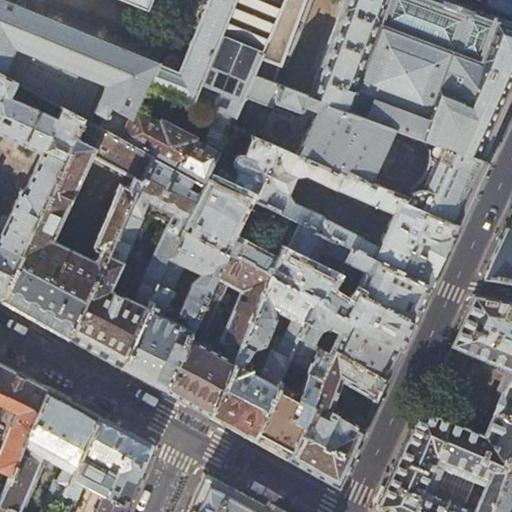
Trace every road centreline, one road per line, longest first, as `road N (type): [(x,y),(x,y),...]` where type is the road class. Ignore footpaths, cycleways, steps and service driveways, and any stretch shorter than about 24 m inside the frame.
road 1 (tertiary): [(349,511),(459,283)]
road 2 (residential): [(187,433),(0,330)]
road 3 (residential): [(329,511),(187,433)]
road 4 (tertiary): [(459,283),(511,166)]
